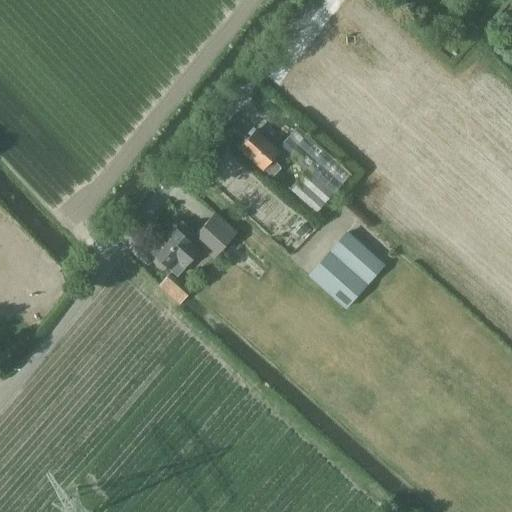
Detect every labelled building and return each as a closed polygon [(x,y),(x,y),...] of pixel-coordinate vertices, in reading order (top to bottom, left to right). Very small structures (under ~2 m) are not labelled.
[(511,10),(503,20),(511,28),(511,10)] [(280,146),(308,170),(291,190),(316,212),(349,175),(297,127),(280,146)] [(239,147),(273,177),(281,167),(272,158),(278,151),(255,130),(239,147)] [(175,228),(153,253),(177,276),(201,247),(214,258),(235,231),(213,212),(195,233),(181,221),(175,228)] [(311,273),(309,275),(345,307),(383,265),(347,233),(311,273)] [(188,291),(171,273),(160,283),(178,301),(188,291)]
